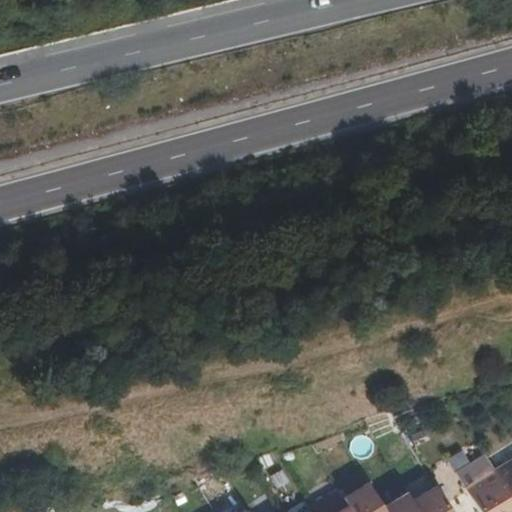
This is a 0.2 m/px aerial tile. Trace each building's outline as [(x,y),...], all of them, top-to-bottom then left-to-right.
[(485,457),(457,474),(466,488),(494,471),(485,457)] [(511,459),(494,471),(511,500),(511,459)] [(466,488),(480,511),(511,511),(511,500),(494,471),(466,488)] [(349,506),(352,511),(384,511),(383,509),(368,484),(344,499),(349,506)] [(411,501),(418,511),(451,511),(436,486),(411,501)] [(315,511),(339,511),(349,506),(344,499),(338,489),(311,504),(315,511)] [(383,509),(384,511),(418,511),(411,501),(407,494),(383,509)]
